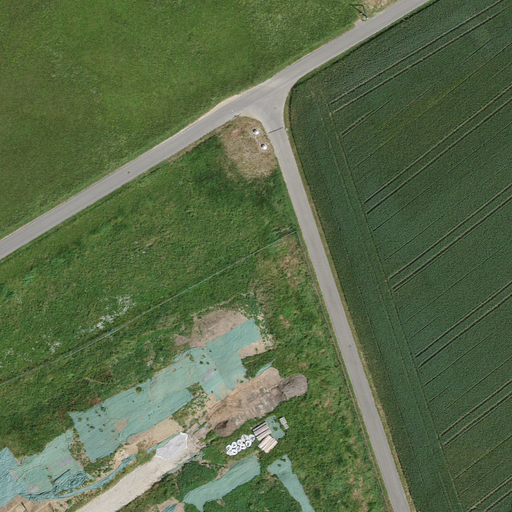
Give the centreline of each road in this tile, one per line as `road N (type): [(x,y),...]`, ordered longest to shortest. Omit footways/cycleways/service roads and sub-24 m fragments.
road 1 (residential): [(260,95),(403,511)]
road 2 (unclassified): [(0,252),(260,95)]
road 3 (unclassified): [(260,95),(417,0)]
